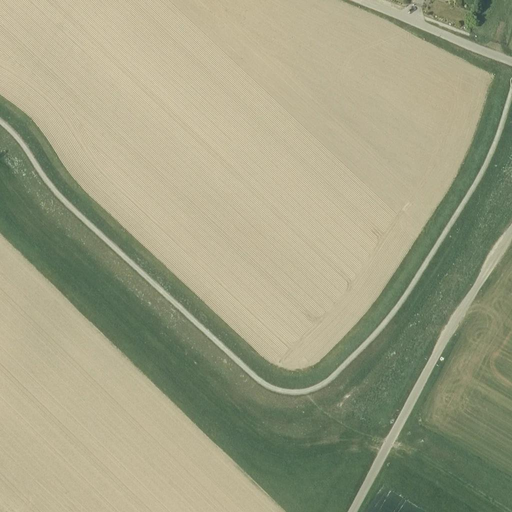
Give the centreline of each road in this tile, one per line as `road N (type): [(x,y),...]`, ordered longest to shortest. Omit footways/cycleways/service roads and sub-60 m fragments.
road 1 (unclassified): [(352,511),(511,231)]
road 2 (unclassified): [(511,58),(358,0)]
